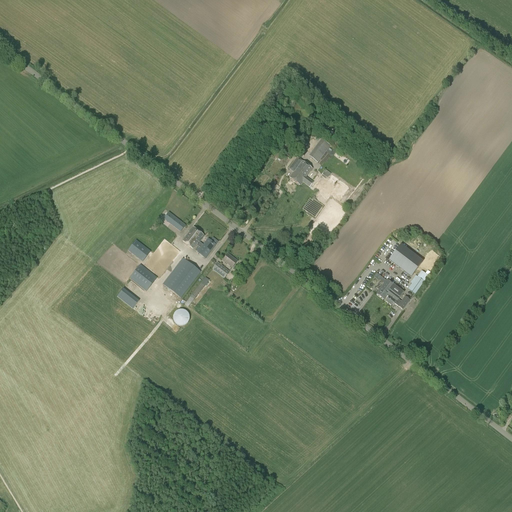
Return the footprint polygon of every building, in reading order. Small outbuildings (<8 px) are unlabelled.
[(321,139),(308,156),(317,163),(330,146),(329,145),(331,143),(326,140),(324,141),(321,139)] [(405,154),(408,150),(401,145),(398,149),(405,154)] [(284,148),(282,151),(290,158),(293,155),(284,148)] [(298,158),(289,169),(294,172),(290,177),(300,185),(303,182),(310,187),(314,183),(306,177),(313,169),(298,158)] [(180,232),(186,225),(174,216),(169,212),(164,219),(168,223),(180,232)] [(162,231),(157,227),(152,234),(157,237),(162,231)] [(191,241),(199,231),(194,227),(183,241),(193,249),(196,245),(191,241)] [(191,241),(196,245),(201,248),(198,253),(206,259),(217,245),(209,239),(204,245),(200,242),(204,236),(203,236),(204,235),(199,231),(191,241)] [(158,275),(167,264),(150,251),(136,240),(127,251),(158,275)] [(166,253),(174,260),(181,251),(173,244),(166,253)] [(401,245),(388,261),(390,261),(411,277),(423,261),(401,245)] [(233,268),(238,262),(228,254),(223,261),(233,268)] [(181,299),(201,272),(182,258),(162,285),(181,299)] [(224,279),(230,272),(217,262),(212,269),(224,279)] [(146,292),(157,278),(140,265),(129,279),(146,292)] [(415,276),(410,283),(412,284),(419,289),(424,282),(428,276),(421,271),(417,277),(415,276)] [(188,307),(209,281),(205,278),(184,305),(188,307)] [(380,289),(376,294),(384,300),(387,296),(388,298),(385,302),(391,306),(393,304),(403,310),(410,300),(405,297),(401,302),(398,300),(399,298),(400,298),(404,293),(393,285),(386,280),(380,288),(380,289)] [(132,309),(139,301),(123,289),(117,297),(132,309)] [(181,326),(182,326),(184,326),(185,326),(186,325),(187,324),(188,323),(188,322),(189,321),(189,320),(189,318),(189,317),(189,316),(188,314),(188,313),(187,312),(186,312),(185,311),(184,310),(182,310),(181,310),(180,310),(178,310),(177,311),(176,312),(175,312),(174,313),(174,314),(173,316),(173,317),(173,318),(173,320),(173,321),(174,322),(174,323),(175,324),(176,325),(177,326),(178,326),(180,326),(181,326)]
